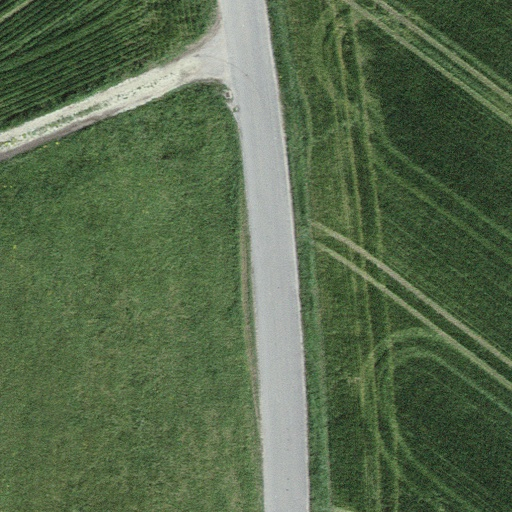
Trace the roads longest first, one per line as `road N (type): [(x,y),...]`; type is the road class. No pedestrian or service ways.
road 1 (unclassified): [(242,0),(268,165),(286,511)]
road 2 (track): [(0,148),(249,41)]
